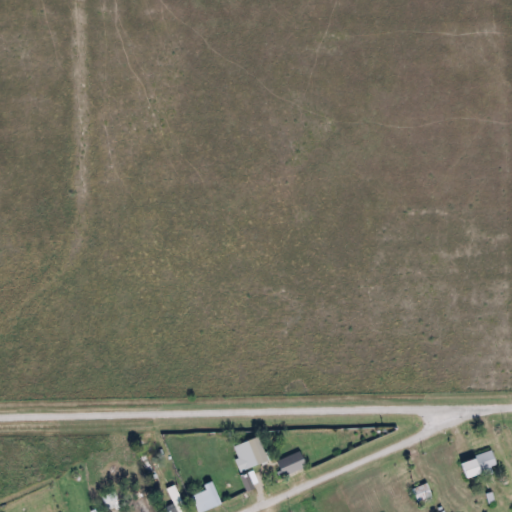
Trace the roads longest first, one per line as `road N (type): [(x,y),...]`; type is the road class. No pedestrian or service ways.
road 1 (residential): [(511,408),(0,422)]
road 2 (residential): [(249,511),(434,432),(455,410)]
